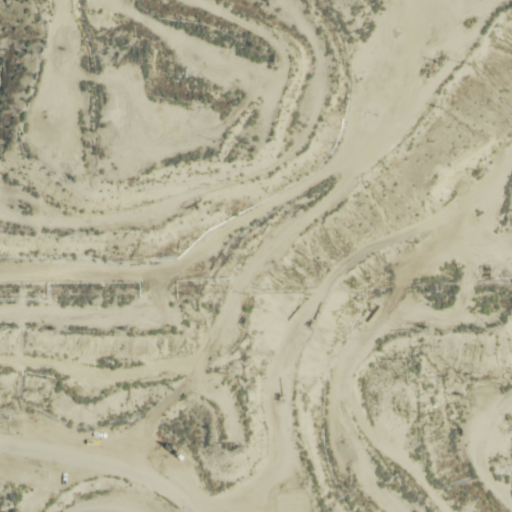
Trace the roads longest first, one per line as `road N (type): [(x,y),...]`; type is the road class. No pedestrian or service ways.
road 1 (residential): [(405,0),(404,46),(348,199)]
road 2 (residential): [(177,511),(135,487),(0,453)]
